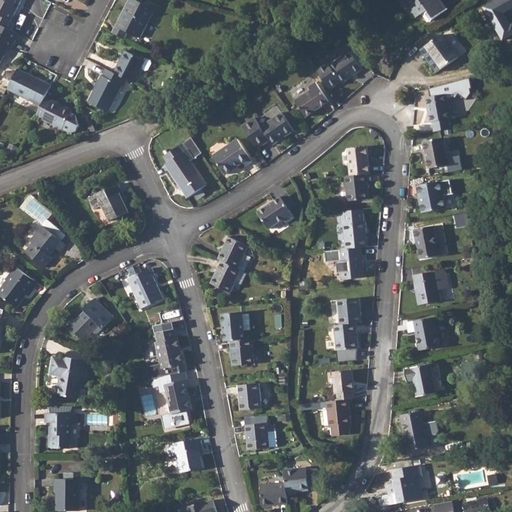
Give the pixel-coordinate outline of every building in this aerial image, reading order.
[(0,0),(0,23),(12,30),(16,21),(12,19),(21,0),(0,0)] [(121,22),(115,34),(124,38),(128,31),(140,37),(153,13),(158,14),(161,7),(152,3),(150,6),(138,0),(128,0),(119,20),(121,22)] [(397,0),(402,0),(411,11),(415,8),(420,15),(427,9),(433,18),(446,8),(440,0),(395,0),(397,1),(397,0)] [(12,30),(0,23),(0,61),(4,54),(2,53),(5,46),(8,47),(10,48),(18,33),(12,30)] [(421,50),(426,57),(430,54),(441,70),(459,57),(443,34),(421,50)] [(125,50),(114,72),(127,79),(133,82),(141,67),(146,70),(148,69),(151,63),(150,60),(145,58),(144,60),(125,50)] [(332,67),(321,74),(330,88),(342,81),(343,82),(363,68),(350,51),(330,64),(332,67)] [(17,68),(7,89),(40,106),(45,97),(51,85),(17,68)] [(114,72),(107,68),(103,75),(102,75),(88,102),(108,112),(122,85),(124,85),(127,79),(114,72)] [(310,89),(295,99),(307,116),(329,100),(316,81),(309,86),(310,89)] [(448,93),(425,98),(430,122),(433,122),(435,131),(452,128),(450,119),(452,118),(448,93)] [(40,106),(36,114),(43,118),(43,119),(70,132),(75,130),(78,124),(75,114),(72,112),(72,110),(53,100),(52,101),(45,97),(40,106)] [(263,111),(243,126),(259,149),(270,140),(274,145),(294,131),(281,112),(270,120),(263,111)] [(175,159),(168,163),(166,165),(189,197),(207,184),(191,161),(202,153),(192,137),(170,152),(175,159)] [(444,137),(425,141),(430,168),(449,164),(444,137)] [(238,139),(213,156),(226,174),(244,163),(246,165),(253,160),(238,139)] [(348,149),(351,175),(368,173),(370,173),(368,147),(348,149)] [(351,175),(346,176),(348,200),(370,198),(368,173),(351,175)] [(441,181),(419,186),(423,211),(446,207),(441,181)] [(125,201),(121,192),(124,191),(120,183),(91,196),(96,208),(104,205),(111,220),(130,211),(125,201)] [(282,197),(259,212),(270,229),(286,218),(288,221),(295,216),(282,197)] [(344,224),(346,249),(362,247),(369,246),(366,221),(365,222),(364,209),(342,212),(343,224),(344,224)] [(435,225),(415,229),(420,258),(440,254),(435,225)] [(36,232),(30,240),(33,242),(26,250),(45,265),(52,257),(50,255),(56,246),(57,247),(62,241),(45,228),(39,234),(36,232)] [(230,236),(219,257),(223,259),(245,271),(252,257),(245,253),(250,245),(230,236)] [(346,249),(340,249),(326,251),(328,262),(341,261),(343,279),(366,277),(362,247),(346,249)] [(245,271),(223,259),(211,282),(230,291),(234,284),(240,287),(248,272),(245,271)] [(13,264),(8,271),(11,273),(6,279),(7,280),(0,289),(0,294),(16,307),(36,281),(13,264)] [(153,268),(130,279),(143,308),(164,298),(154,276),(156,275),(153,268)] [(444,269),(414,275),(419,304),(442,300),(440,289),(447,288),(449,285),(447,271),(444,269)] [(75,318),(67,325),(76,333),(78,332),(85,339),(101,324),(104,327),(115,316),(96,297),(85,308),(87,309),(77,319),(75,318)] [(338,300),(340,324),(357,323),(363,322),(361,298),(338,300)] [(223,314),(225,342),(231,341),(246,340),(243,313),(223,314)] [(435,317),(408,322),(410,332),(416,331),(420,350),(441,346),(435,317)] [(340,324),(335,325),(337,350),(359,347),(357,323),(340,324)] [(175,329),(157,333),(158,341),(157,342),(163,369),(185,364),(179,337),(177,337),(175,329)] [(246,340),(231,341),(233,365),(255,362),(253,339),(246,340)] [(54,355),(51,373),(61,374),(57,393),(78,397),(80,387),(84,387),(85,378),(88,379),(91,363),(88,362),(89,360),(64,355),(64,357),(54,355)] [(413,369),(405,370),(408,381),(415,380),(418,396),(436,392),(431,363),(412,367),(413,369)] [(337,393),(338,400),(350,398),(354,398),(353,391),(355,391),(353,369),(334,372),(336,393),(337,393)] [(189,379),(167,384),(173,413),(192,408),(188,388),(191,387),(189,379)] [(261,383),(238,386),(240,410),(263,408),(261,383)] [(338,400),(327,401),(330,425),(332,425),(333,436),(351,434),(350,423),(352,423),(350,398),(338,400)] [(422,411),(402,414),(409,449),(429,446),(422,411)] [(48,413),(47,422),(53,422),(53,434),(50,434),(50,447),(72,448),(72,422),(78,423),(79,413),(48,413)] [(268,422),(246,425),(248,450),(271,447),(271,446),(278,446),(277,431),(269,432),(268,422)] [(200,456),(198,448),(202,448),(200,438),(169,444),(172,456),(180,454),(183,472),(202,468),(200,456)] [(390,494),(380,496),(382,506),(423,498),(419,477),(423,477),(420,465),(393,470),(395,483),(388,484),(390,494)] [(308,468),(284,470),(286,482),(287,494),(296,493),(296,491),(310,490),(309,488),(320,488),(318,469),(308,470),(308,468)] [(56,479),(56,493),(58,493),(58,510),(80,510),(80,479),(56,479)] [(287,494),(286,482),(262,484),(264,506),(288,504),(287,494)] [(487,498),(462,503),(464,511),(479,511),(489,510),(487,498)] [(206,501),(186,507),(187,511),(218,511),(214,500),(207,502),(206,501)] [(453,511),(452,500),(433,504),(435,511),(453,511)]
